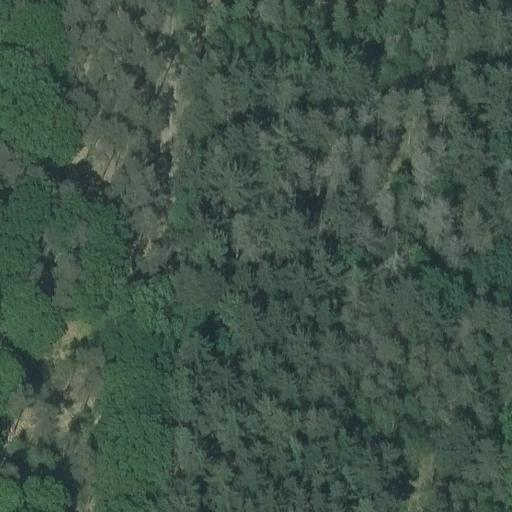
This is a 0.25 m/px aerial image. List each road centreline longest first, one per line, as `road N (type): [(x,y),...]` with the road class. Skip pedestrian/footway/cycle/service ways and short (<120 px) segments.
road 1 (track): [(170,0),(150,511)]
road 2 (track): [(511,78),(163,177)]
